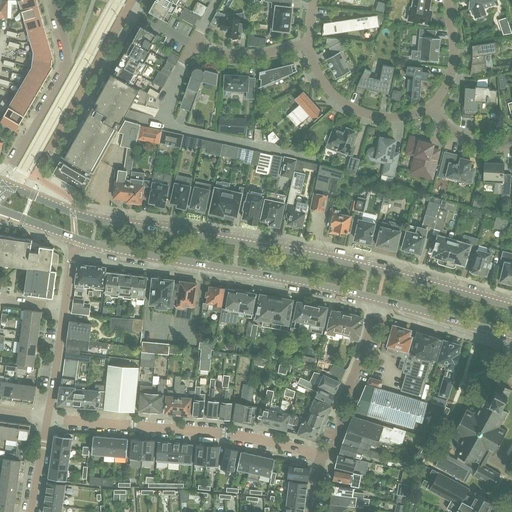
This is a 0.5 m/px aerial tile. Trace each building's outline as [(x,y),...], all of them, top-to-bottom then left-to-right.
[(1,0),(1,18),(11,18),(12,10),(11,10),(12,4),(20,5),(21,8),(39,3),(37,0),(22,0),(23,0),(17,0),(1,0)] [(169,21),(178,4),(172,0),(155,0),(149,11),(169,21)] [(289,31),(291,16),(292,8),(280,6),(280,4),(281,0),(264,0),(265,0),(272,2),(272,7),(276,7),(274,22),(272,22),(270,35),(273,35),(283,33),(283,31),(289,31)] [(431,12),(428,11),(430,0),(413,0),(412,8),(411,8),(410,12),(409,15),(409,17),(410,19),(412,21),(413,21),(415,22),(429,24),(431,12)] [(469,2),(469,3),(470,3),(471,6),(469,6),(470,6),(469,6),(469,8),(472,9),(475,18),(477,17),(478,17),(479,17),(480,17),(481,17),(483,16),(484,15),(486,14),(484,9),(495,5),(493,0),(469,0),(469,2)] [(192,11),(194,12),(202,17),(207,7),(198,2),(192,11)] [(42,14),(39,3),(21,8),(25,19),(42,14)] [(200,20),(202,17),(194,12),(191,16),(200,20)] [(216,13),(211,22),(217,25),(219,21),(220,19),(220,16),(217,14),(216,13)] [(28,30),(45,25),(42,14),(25,19),(28,30)] [(242,19),(236,19),(236,15),(228,16),(228,18),(223,17),(221,29),(224,29),(224,31),(225,32),(226,32),(226,35),(231,36),(232,40),(240,39),(240,36),(241,36),(241,34),(240,34),(241,33),(242,24),(242,19)] [(377,15),(351,19),(333,22),(335,33),(361,29),(369,28),(379,27),(377,15)] [(498,20),(503,35),(511,33),(506,18),(498,20)] [(31,41),(48,36),(45,25),(28,30),(31,41)] [(154,33),(141,26),(134,39),(133,42),(149,51),(154,42),(155,43),(159,36),(154,33)] [(435,31),(420,30),(420,37),(419,37),(424,38),(423,44),(419,43),(418,51),(421,51),(421,59),(420,59),(420,60),(438,61),(440,39),(440,38),(435,38),(435,31)] [(51,47),(48,36),(31,41),(34,52),(51,47)] [(327,39),(326,44),(328,45),(329,48),(340,42),(339,39),(327,39)] [(127,52),(126,53),(145,63),(151,52),(149,51),(133,42),(132,41),(128,49),(130,50),(128,53),(127,52)] [(340,42),(329,48),(333,55),(326,59),(337,78),(349,71),(339,53),(345,50),(341,42),(340,42)] [(470,72),(469,76),(483,74),(483,69),(486,69),(484,55),(497,53),(495,42),(472,45),(472,50),(472,54),(472,57),(472,61),(472,64),(471,69),(470,72)] [(34,52),(33,60),(53,62),(53,59),(55,59),(51,47),(34,52)] [(148,65),(145,63),(126,53),(125,52),(120,61),(121,62),(120,64),(139,75),(141,76),(148,65)] [(52,65),(53,62),(33,60),(32,67),(48,76),(54,66),(52,65)] [(260,72),(259,79),(261,79),(261,86),(259,87),(259,88),(261,87),(260,92),(261,92),(261,87),(297,71),(295,64),(294,64),(294,63),(260,71),(260,72)] [(139,75),(120,64),(114,75),(133,85),(139,75)] [(169,76),(172,70),(163,65),(160,71),(169,76)] [(369,77),(372,72),(365,68),(357,86),(355,92),(363,94),(364,88),(383,92),(383,93),(389,94),(395,67),(383,65),(380,80),(369,77)] [(411,99),(420,100),(422,79),(427,80),(429,72),(422,71),(423,67),(407,66),(405,74),(413,76),(411,99)] [(32,67),(27,77),(42,86),(48,76),(32,67)] [(192,71),(192,72),(180,108),(191,112),(202,81),(217,85),(218,73),(205,69),(204,71),(203,70),(202,69),(201,69),(200,68),(199,68),(198,68),(196,68),(195,69),(194,69),(193,70),(192,71)] [(160,71),(153,83),(163,88),(169,76),(160,71)] [(133,85),(114,75),(112,73),(107,82),(108,82),(110,83),(107,88),(104,87),(103,88),(106,90),(103,95),(101,94),(100,94),(96,102),(98,103),(96,107),(90,104),(61,157),(70,161),(68,165),(87,177),(87,176),(82,173),(84,170),(90,173),(115,127),(118,129),(125,117),(125,116),(140,89),(135,87),(133,85)] [(248,86),(248,77),(248,76),(225,75),(224,89),(232,90),(232,92),(240,92),(240,90),(247,90),(246,98),(254,99),(255,87),(248,86)] [(506,87),(507,80),(507,76),(499,76),(500,88),(506,89),(506,87)] [(36,96),(42,86),(27,77),(21,87),(36,96)] [(463,102),(462,117),(470,118),(471,115),(471,110),(477,110),(477,101),(487,102),(496,102),(497,90),(490,89),(490,87),(488,87),(477,86),(475,86),(466,85),(465,96),(465,100),(466,100),(466,102),(463,102)] [(21,87),(15,97),(31,106),(36,96),(21,87)] [(147,93),(157,99),(160,93),(150,88),(147,93)] [(292,111),(302,121),(309,115),(314,121),(323,113),(303,91),(294,99),(300,104),(292,111)] [(402,94),(392,92),(391,99),(394,99),(394,101),(401,101),(402,94)] [(15,97),(5,113),(6,113),(5,114),(20,123),(20,122),(21,122),(31,106),(15,97)] [(5,113),(0,122),(16,131),(20,124),(21,122),(20,122),(20,123),(5,114),(6,113),(5,113)] [(219,117),(219,132),(246,133),(247,118),(219,117)] [(125,120),(124,123),(118,132),(123,134),(120,146),(135,149),(140,125),(125,120)] [(141,126),(138,139),(159,143),(160,143),(162,131),(141,126)] [(338,150),(352,155),(355,147),(353,146),(358,132),(347,128),(345,132),(334,127),(330,137),(333,138),(331,144),(339,147),(338,150)] [(160,143),(159,143),(172,146),(173,141),(182,143),(183,135),(175,133),(162,131),(160,143)] [(280,138),(273,131),(267,135),(268,135),(268,142),(274,143),(280,138)] [(394,176),(396,165),(391,164),(395,141),(388,139),(388,137),(379,135),(378,141),(378,143),(380,143),(379,149),(374,149),(372,149),(370,150),(368,152),(368,154),(368,157),(370,158),(372,159),(375,160),(385,162),(383,174),(394,176)] [(432,177),(436,159),(430,158),(433,145),(420,142),(421,140),(411,137),(407,153),(416,155),(411,172),(432,177)] [(203,139),(201,147),(208,149),(210,141),(203,139)] [(235,159),(238,147),(229,145),(226,157),(235,159)] [(238,147),(235,159),(244,161),(247,149),(238,147)] [(253,150),(250,164),(258,165),(260,152),(253,150)] [(471,161),(469,161),(470,158),(463,157),(463,159),(461,159),(460,160),(452,158),(452,156),(444,154),(440,172),(447,173),(446,178),(456,181),(457,178),(466,180),(472,181),(474,170),(469,169),(471,161)] [(284,157),(280,175),(292,178),(294,171),(294,169),(296,160),(284,157)] [(294,169),(294,171),(302,173),(303,168),(306,168),(308,162),(296,160),(294,169)] [(87,177),(68,165),(60,161),(56,167),(53,171),(54,171),(53,173),(55,174),(54,176),(62,180),(74,187),(82,192),(83,190),(84,191),(91,179),(87,177)] [(485,163),(484,182),(502,183),(501,194),(510,194),(511,174),(503,174),(504,164),(502,164),(500,163),(496,162),(495,164),(492,163),(492,164),(492,165),(486,165),(486,164),(487,164),(487,163),(485,163)] [(355,174),(357,167),(349,164),(346,172),(355,174)] [(323,211),(330,212),(327,227),(328,227),(330,227),(329,232),(338,234),(338,231),(350,234),(350,232),(347,231),(351,216),(339,214),(340,211),(333,209),(339,179),(342,180),(344,171),(320,165),(315,189),(311,209),(323,211)] [(114,199),(125,200),(126,193),(128,194),(131,171),(115,169),(114,178),(117,179),(117,181),(115,181),(114,190),(115,190),(114,199)] [(126,193),(125,200),(141,203),(142,193),(144,194),(144,187),(148,187),(149,181),(143,180),(144,173),(136,172),(131,172),(132,171),(131,171),(128,194),(126,193)] [(292,178),(284,218),(285,216),(289,217),(289,220),(288,223),(291,224),(291,227),(298,228),(298,226),(302,226),(307,204),(295,202),(296,193),(301,194),(302,186),(305,173),(302,173),(294,171),(292,178)] [(164,207),(165,203),(166,200),(167,195),(168,195),(172,176),(165,174),(163,180),(153,178),(148,202),(149,202),(149,204),(156,205),(164,207)] [(188,200),(191,187),(191,186),(192,178),(187,177),(186,183),(175,180),(171,202),(170,203),(171,203),(177,204),(177,206),(177,207),(185,209),(186,209),(186,208),(188,200)] [(211,215),(222,218),(228,191),(220,189),(221,182),(216,181),(215,188),(215,189),(210,212),(212,213),(211,215)] [(208,197),(211,197),(213,185),(206,183),(204,189),(195,186),(194,187),(195,187),(190,207),(190,208),(190,207),(198,209),(197,211),(203,212),(204,210),(205,211),(205,210),(208,197)] [(228,191),(222,218),(234,220),(234,218),(236,218),(241,198),(243,199),(245,188),(239,186),(238,193),(228,191)] [(358,190),(357,197),(364,198),(365,191),(358,190)] [(247,222),(258,224),(264,194),(249,191),(246,202),(245,201),(245,204),(244,204),(244,207),(244,210),(245,210),(243,218),(248,219),(247,222)] [(267,191),(266,199),(265,199),(260,220),(269,222),(269,225),(280,227),(285,203),(276,201),(278,194),(267,191)] [(384,192),(380,213),(386,214),(391,193),(384,192)] [(407,231),(402,249),(403,249),(404,249),(404,250),(404,252),(406,254),(409,255),(411,254),(413,252),(414,252),(415,252),(420,253),(425,236),(427,227),(434,228),(437,218),(440,205),(440,204),(442,200),(430,196),(428,202),(425,214),(421,228),(418,227),(417,228),(408,226),(407,231)] [(361,212),(361,210),(363,210),(365,199),(357,198),(354,211),(353,216),(353,219),(351,225),(357,227),(355,238),(356,240),(362,241),(363,244),(368,245),(370,243),(371,239),(375,224),(359,220),(361,212)] [(474,199),(472,207),(482,209),(484,204),(479,203),(480,200),(474,199)] [(438,236),(433,254),(434,256),(438,258),(437,261),(439,264),(445,266),(453,240),(452,240),(450,238),(447,237),(445,238),(445,237),(447,230),(443,229),(448,210),(445,209),(447,201),(442,200),(440,204),(440,205),(437,218),(434,228),(439,230),(438,236)] [(483,218),(485,213),(474,210),(473,215),(483,218)] [(509,219),(496,215),(493,228),(506,231),(509,219)] [(396,250),(397,246),(402,226),(395,224),(395,223),(389,221),(388,223),(382,222),(377,245),(385,247),(389,248),(389,250),(393,251),(394,250),(396,250)] [(25,293),(28,294),(53,297),(56,271),(58,254),(53,251),(53,247),(32,244),(32,239),(0,234),(0,263),(28,267),(25,293)] [(453,240),(445,266),(453,268),(455,267),(456,263),(462,265),(465,264),(470,245),(461,242),(460,241),(457,240),(454,240),(453,240)] [(486,276),(488,268),(490,269),(491,263),(490,263),(492,255),(496,256),(497,250),(489,248),(488,253),(476,250),(470,272),(471,272),(472,274),(476,275),(478,274),(486,276)] [(511,253),(504,251),(500,267),(503,268),(500,280),(502,282),(511,284),(511,253)] [(90,288),(92,266),(81,265),(78,267),(75,287),(79,288),(85,288),(85,287),(90,288)] [(92,266),(90,288),(95,288),(95,289),(103,290),(106,267),(92,266)] [(108,273),(107,273),(105,295),(110,295),(110,296),(118,297),(118,296),(121,275),(119,274),(118,272),(115,272),(113,274),(113,273),(110,272),(109,273),(108,273)] [(121,275),(118,296),(123,297),(123,298),(131,299),(131,298),(134,276),(132,276),(132,274),(128,274),(126,275),(126,274),(123,274),(123,275),(121,275),(121,274),(121,275)] [(134,276),(131,298),(136,299),(136,300),(144,301),(147,282),(147,278),(145,278),(145,276),(141,275),(139,277),(139,276),(136,275),(136,276),(134,276)] [(174,306),(174,304),(176,305),(174,317),(192,320),(193,303),(195,303),(195,297),(197,284),(195,283),(196,282),(190,281),(189,282),(180,281),(180,284),(173,283),(173,280),(161,279),(160,277),(156,277),(154,278),(153,278),(153,282),(150,303),(157,304),(157,307),(157,310),(165,311),(165,308),(169,308),(169,305),(174,306)] [(221,312),(224,292),(225,288),(223,288),(223,287),(222,286),(220,285),(219,286),(218,287),(207,285),(205,297),(207,297),(206,303),(203,302),(201,317),(206,318),(207,311),(208,312),(208,309),(221,312)] [(222,308),(219,322),(220,322),(221,320),(227,321),(227,319),(237,321),(236,324),(237,325),(238,316),(239,311),(243,290),(236,289),(235,290),(231,289),(229,291),(228,295),(226,308),(222,308)] [(239,311),(238,316),(245,317),(251,318),(255,299),(256,295),(255,294),(251,293),(249,291),(243,290),(239,311)] [(271,328),(276,297),(275,297),(274,296),(271,295),(269,296),(261,295),(260,300),(258,306),(257,306),(255,319),(262,321),(261,326),(271,328)] [(278,298),(276,297),(271,328),(284,330),(283,336),(289,337),(290,331),(287,331),(288,325),(289,325),(292,311),(290,311),(292,300),(284,299),(283,297),(280,297),(278,298)] [(308,323),(312,303),(304,301),(304,302),(297,301),(297,305),(294,320),(295,321),(294,327),(307,330),(308,323)] [(322,305),(312,303),(308,323),(307,330),(307,331),(315,332),(319,333),(320,333),(322,326),(324,326),(327,311),(328,307),(321,306),(322,305)] [(73,304),(71,313),(72,313),(89,315),(90,310),(83,309),(83,305),(73,304)] [(39,322),(41,312),(25,309),(23,320),(39,322)] [(334,311),(332,312),(331,317),(330,317),(328,327),(329,327),(327,334),(334,336),(335,332),(343,333),(348,313),(347,313),(347,312),(346,312),(345,311),(344,311),(343,311),(342,311),(341,311),(340,311),(340,312),(339,311),(339,312),(334,311)] [(348,314),(348,313),(343,333),(343,335),(351,337),(351,339),(358,340),(359,334),(360,334),(362,324),(363,319),(361,317),(357,316),(357,315),(356,315),(355,314),(354,313),(353,313),(352,313),(351,312),(350,313),(349,313),(348,314)] [(112,328),(142,330),(143,320),(112,317),(112,328)] [(38,333),(39,322),(23,320),(22,331),(38,333)] [(70,321),(68,338),(89,341),(92,324),(74,321),(71,321),(70,321)] [(398,369),(403,370),(410,349),(413,349),(417,334),(410,332),(410,331),(409,331),(409,330),(402,328),(400,326),(397,325),(395,326),(393,326),(390,338),(389,338),(387,343),(387,344),(388,344),(388,346),(387,352),(397,355),(397,356),(402,357),(401,361),(400,361),(398,369)] [(20,342),(36,344),(38,333),(22,331),(20,342)] [(428,336),(423,335),(417,333),(417,334),(413,349),(410,349),(403,370),(404,371),(403,372),(407,373),(402,390),(421,396),(429,366),(431,359),(438,361),(442,346),(444,341),(437,339),(436,338),(436,337),(435,336),(434,335),(433,335),(432,335),(431,335),(430,335),(429,336),(428,336)] [(68,338),(67,347),(88,350),(88,345),(107,348),(108,344),(91,341),(68,338)] [(142,340),(142,351),(169,353),(169,345),(170,342),(142,340)] [(442,346),(438,361),(447,364),(446,368),(450,369),(449,373),(446,372),(439,395),(448,398),(455,374),(453,374),(454,370),(453,370),(453,369),(454,369),(455,365),(454,365),(455,364),(458,353),(460,345),(459,345),(458,342),(457,341),(455,340),(453,341),(451,342),(444,340),(444,341),(442,346)] [(35,355),(36,344),(20,342),(18,353),(35,355)] [(199,370),(210,371),(211,350),(214,350),(215,345),(200,342),(199,349),(201,349),(199,370)] [(66,351),(65,358),(78,360),(89,361),(90,354),(66,351)] [(140,359),(155,360),(155,353),(141,352),(140,359)] [(33,366),(35,355),(18,353),(17,364),(27,365),(33,366)] [(330,372),(331,370),(333,364),(334,363),(318,360),(316,369),(325,371),(330,372)] [(282,373),(282,374),(289,376),(292,365),(284,364),(284,365),(282,373)] [(333,364),(331,370),(343,376),(346,370),(333,364)] [(104,409),(104,410),(134,413),(134,410),(139,369),(132,368),(119,366),(111,365),(109,365),(106,385),(106,391),(104,409)] [(311,382),(335,393),(336,392),(337,392),(338,390),(338,388),(343,376),(331,370),(330,372),(325,371),(324,375),(316,373),(311,382)] [(75,380),(76,372),(63,371),(62,379),(75,380)] [(168,390),(166,412),(167,412),(168,414),(172,415),(173,413),(177,413),(180,384),(181,377),(176,376),(175,391),(168,390)] [(1,398),(12,400),(14,383),(9,382),(10,377),(4,377),(3,381),(1,398)] [(216,418),(217,418),(219,402),(214,401),(215,388),(216,379),(211,378),(207,417),(212,417),(213,418),(215,419),(216,418)] [(268,378),(266,384),(274,387),(276,381),(268,378)] [(299,381),(299,383),(318,391),(315,396),(331,403),(333,402),(334,400),(333,398),(335,393),(311,382),(301,378),(299,381)] [(370,378),(367,385),(380,389),(382,382),(370,378)] [(75,388),(75,382),(75,380),(62,379),(59,403),(60,405),(61,405),(66,406),(66,405),(72,406),(74,387),(75,388)] [(157,394),(152,394),(150,412),(151,412),(152,413),(155,413),(156,412),(162,413),(164,389),(165,386),(167,386),(167,379),(161,379),(160,384),(158,384),(157,394)] [(74,387),(72,406),(74,406),(74,407),(79,407),(79,406),(85,407),(86,389),(86,383),(75,382),(75,388),(74,387)] [(443,451),(435,466),(465,482),(471,471),(474,473),(473,475),(472,477),(473,477),(473,476),(477,478),(477,479),(477,480),(478,478),(482,481),(481,482),(482,482),(483,481),(487,483),(487,484),(487,485),(488,483),(492,486),(491,487),(492,487),(493,486),(500,474),(500,472),(499,473),(495,471),(495,470),(495,469),(494,471),(490,468),(491,467),(490,467),(489,468),(484,465),(491,453),(492,454),(492,455),(493,456),(494,455),(507,431),(507,430),(506,429),(505,430),(499,427),(507,413),(508,413),(509,412),(507,412),(501,408),(511,391),(511,389),(510,389),(505,386),(501,384),(497,382),(497,383),(498,384),(489,401),(483,398),(481,397),(481,398),(482,399),(474,414),(466,409),(453,433),(456,434),(454,436),(456,441),(458,442),(455,447),(461,451),(458,457),(457,459),(443,451)] [(12,400),(23,401),(25,384),(14,383),(12,400)] [(33,403),(35,386),(25,384),(23,401),(33,403)] [(86,389),(85,407),(86,407),(86,408),(91,409),(92,408),(104,409),(106,391),(106,385),(96,384),(95,390),(86,389)] [(190,400),(194,400),(195,392),(189,391),(189,399),(184,398),(185,385),(180,384),(177,413),(182,414),(183,416),(187,416),(188,415),(189,415),(190,400)] [(243,421),(248,393),(249,385),(243,384),(240,404),(235,403),(232,419),(243,421)] [(141,385),(138,410),(144,411),(145,412),(148,413),(149,411),(150,412),(152,394),(152,392),(152,386),(141,385)] [(254,386),(249,385),(248,393),(243,421),(247,422),(248,423),(251,424),(252,422),(254,423),(257,407),(251,406),(253,394),(254,386)] [(426,402),(380,389),(367,385),(355,412),(407,427),(407,429),(417,432),(426,402)] [(195,392),(194,400),(193,416),(198,416),(199,417),(201,417),(202,416),(203,417),(205,394),(200,394),(201,387),(196,386),(195,392)] [(286,388),(284,395),(294,398),(295,391),(286,388)] [(229,419),(230,419),(232,403),(227,403),(228,389),(223,389),(220,418),(225,419),(226,420),(228,420),(229,419)] [(262,424),(266,425),(273,398),(274,391),(267,390),(265,401),(267,401),(265,408),(259,407),(256,422),(258,423),(258,425),(261,425),(262,424)] [(439,397),(437,405),(445,407),(447,400),(439,397)] [(273,398),(266,425),(276,427),(280,412),(274,410),(275,405),(277,399),(273,398)] [(327,417),(331,406),(315,399),(310,411),(327,417)] [(286,430),(288,423),(290,415),(290,414),(284,412),(286,401),(283,400),(280,412),(276,427),(280,428),(280,430),(284,430),(285,429),(286,430)] [(296,416),(295,419),(305,422),(322,429),(327,417),(310,411),(307,419),(296,415),(296,416)] [(290,415),(288,423),(301,427),(298,435),(314,440),(315,440),(318,438),(322,429),(305,422),(295,419),(296,416),(290,415)] [(347,430),(368,437),(383,441),(402,447),(407,431),(394,427),(393,429),(353,416),(347,430)] [(0,437),(6,439),(8,422),(0,420),(0,437)] [(6,439),(17,440),(19,423),(8,422),(6,439)] [(28,441),(30,425),(19,423),(17,440),(16,445),(27,447),(28,441)] [(72,437),(72,434),(65,433),(65,436),(54,435),(53,446),(71,449),(72,437)] [(344,441),(343,443),(359,447),(365,449),(366,444),(381,449),(383,441),(368,437),(368,439),(347,433),(346,437),(344,438),(343,440),(344,441)] [(105,437),(93,436),(92,454),(103,455),(105,437)] [(115,456),(116,438),(105,437),(103,455),(115,456)] [(127,457),(128,439),(116,438),(115,456),(127,457)] [(130,460),(141,461),(143,440),(131,439),(130,460)] [(153,462),(155,441),(143,440),(141,461),(153,462)] [(170,443),(158,442),(156,462),(168,463),(170,443)] [(181,444),(170,443),(168,463),(179,464),(181,444)] [(359,447),(343,443),(340,453),(361,459),(363,454),(383,460),(384,455),(365,449),(359,447)] [(191,465),(193,445),(181,444),(179,464),(191,465)] [(194,465),(206,466),(208,446),(196,445),(194,465)] [(69,459),(71,449),(53,446),(51,457),(69,459)] [(218,467),(220,447),(208,446),(206,466),(218,467)] [(238,451),(230,449),(225,448),(221,468),(234,470),(238,451)] [(237,469),(249,472),(252,454),(241,452),(237,469)] [(249,472),(247,478),(258,481),(260,474),(264,457),(252,454),(249,472)] [(369,463),(339,456),(336,467),(353,471),(366,474),(369,463)] [(50,467),(68,470),(69,459),(51,457),(50,467)] [(264,457),(260,474),(271,477),(275,459),(264,457)] [(20,461),(14,460),(5,459),(4,459),(2,470),(19,472),(20,461)] [(308,480),(308,479),(310,468),(299,466),(300,465),(291,463),(290,465),(288,478),(308,480)] [(66,481),(68,470),(50,467),(48,479),(66,481)] [(1,480),(17,482),(19,472),(2,470),(1,480)] [(351,473),(335,470),(333,481),(351,485),(351,486),(359,488),(360,480),(362,481),(363,475),(351,472),(351,473)] [(492,511),(493,511),(493,508),(491,505),(493,503),(432,470),(430,474),(434,476),(430,483),(424,480),(422,485),(428,488),(430,489),(451,500),(446,508),(454,511),(492,511)] [(413,473),(403,471),(401,482),(410,484),(413,473)] [(17,482),(1,480),(0,485),(0,490),(16,493),(17,482)] [(288,492),(306,494),(308,483),(290,481),(288,492)] [(48,482),(46,493),(64,495),(66,484),(48,482)] [(399,483),(397,494),(408,496),(410,485),(399,483)] [(354,489),(333,485),(332,493),(364,498),(364,494),(354,492),(354,489)] [(0,501),(14,504),(16,493),(0,490),(0,501)] [(287,504),(305,506),(306,494),(288,492),(287,504)] [(64,495),(46,493),(45,503),(63,506),(64,495)] [(332,493),(330,504),(348,506),(365,508),(363,508),(363,505),(369,506),(370,500),(364,498),(332,493)] [(0,511),(12,511),(14,504),(0,501),(0,511)] [(61,511),(63,506),(45,503),(43,511),(61,511)]
